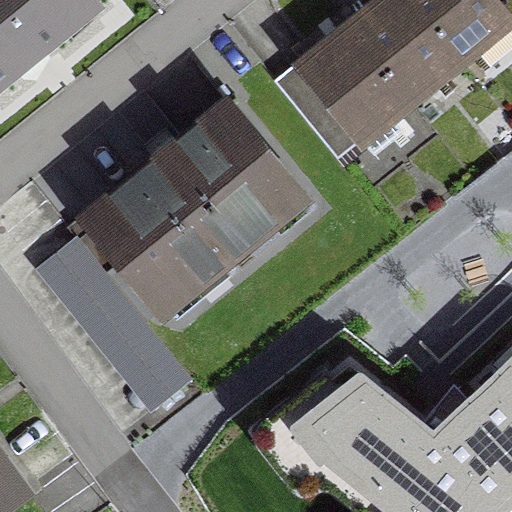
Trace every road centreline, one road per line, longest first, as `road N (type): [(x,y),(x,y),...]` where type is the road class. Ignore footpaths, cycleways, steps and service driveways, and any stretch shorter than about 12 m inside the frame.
road 1 (residential): [(0,170),(212,0)]
road 2 (residential): [(0,321),(126,494)]
